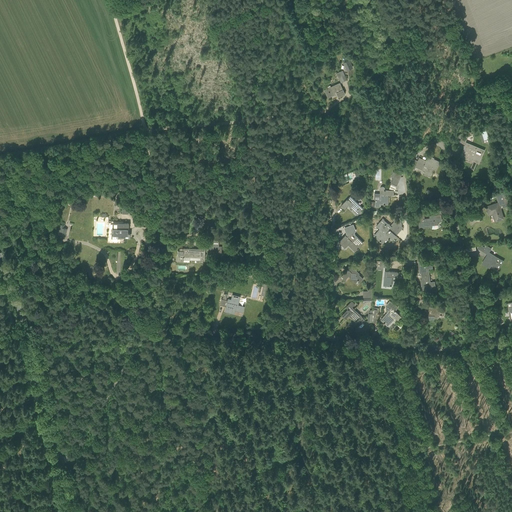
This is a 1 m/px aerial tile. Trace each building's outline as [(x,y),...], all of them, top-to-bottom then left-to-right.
[(352,67),(350,63),(349,60),(343,63),(346,70),(352,67)] [(324,90),(325,93),(328,98),(334,95),(337,94),(338,97),(344,94),(340,83),(324,90)] [(470,131),(457,136),(459,140),(464,144),(467,137),(472,136),(470,131)] [(466,142),(460,156),(468,160),(467,161),(471,163),(473,160),(479,163),(484,150),(466,142)] [(417,161),(415,167),(424,170),(425,171),(430,173),(432,168),(436,170),(439,162),(428,156),(425,161),(424,160),(419,158),(417,161)] [(381,186),(379,188),(379,200),(375,200),(375,207),(376,208),(378,208),(379,206),(380,204),(386,204),(387,195),(393,195),(393,190),(384,190),(384,188),(383,186),(381,186)] [(500,206),(508,203),(505,196),(504,192),(496,194),(498,203),(491,205),(486,206),(489,215),(493,213),(495,219),(499,217),(503,216),(501,211),(500,206)] [(354,212),(357,215),(360,212),(359,211),(362,208),(350,196),(347,199),(341,205),(344,208),(348,204),(355,211),(354,212)] [(417,214),(419,228),(431,227),(431,225),(438,224),(438,221),(441,221),(440,215),(429,216),(430,218),(424,219),(423,214),(417,214)] [(380,230),(374,236),(382,243),(388,236),(389,236),(391,238),(392,239),(401,229),(396,224),(394,223),(389,228),(389,229),(380,221),(378,224),(376,226),(378,228),(380,229),(380,230)] [(120,242),(124,242),(124,237),(129,237),(129,233),(127,233),(127,229),(128,229),(128,223),(113,223),(113,228),(112,228),(111,237),(120,238),(120,242)] [(59,235),(65,237),(67,229),(63,228),(64,226),(60,225),(59,235)] [(345,235),(339,242),(344,248),(348,243),(355,250),(359,247),(360,246),(363,243),(357,237),(354,240),(351,236),(348,238),(345,235)] [(221,253),(221,246),(219,246),(210,245),(209,250),(211,250),(214,250),(214,253),(218,254),(218,253),(221,253)] [(487,254),(482,263),(489,268),(491,264),(496,267),(499,263),(495,261),(497,258),(489,253),(491,249),(487,246),(484,252),(487,254)] [(205,261),(205,249),(183,248),(180,248),(180,251),(177,251),(177,261),(183,261),(183,258),(184,258),(184,257),(189,258),(200,258),(200,261),(205,261)] [(427,268),(432,268),(431,260),(418,262),(419,273),(421,273),(422,280),(420,280),(422,290),(435,288),(434,282),(429,282),(429,279),(428,271),(427,268)] [(356,281),(359,283),(363,279),(358,275),(359,274),(354,269),(353,270),(351,267),(348,270),(348,269),(341,276),(345,279),(349,275),(355,282),(356,281)] [(389,286),(391,286),(390,286),(391,276),(397,277),(397,272),(393,272),(392,272),(384,272),(383,285),(389,286)] [(257,282),(256,285),(262,287),(260,295),(264,296),(266,284),(257,282)] [(228,299),(225,312),(233,314),(234,309),(240,311),(241,306),(237,305),(239,296),(232,294),(230,300),(228,299)] [(355,321),(355,322),(355,323),(358,325),(364,319),(351,307),(354,304),(351,301),(346,307),(348,309),(342,315),(345,319),(349,314),(355,321)] [(386,314),(380,320),(383,322),(383,323),(383,324),(384,323),(386,325),(393,316),(398,320),(401,317),(394,311),(398,307),(394,303),(393,304),(389,301),(385,305),(385,311),(387,313),(386,314)] [(425,316),(433,316),(433,318),(437,318),(437,314),(444,315),(444,306),(436,306),(436,307),(425,307),(425,316)]
